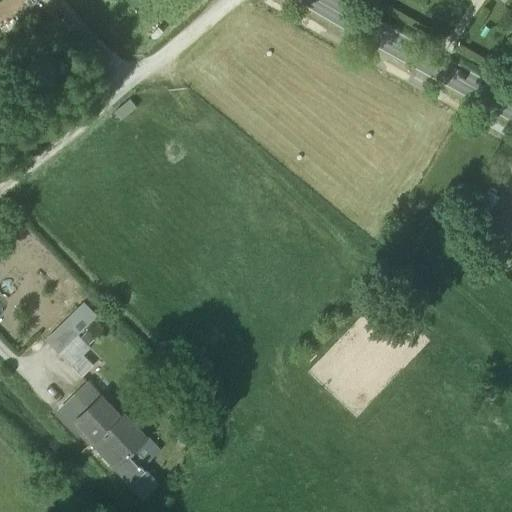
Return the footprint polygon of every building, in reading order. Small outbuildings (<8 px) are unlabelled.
[(129,98),(113,112),(121,120),(137,107),(129,98)] [(473,214),(485,221),(499,196),(486,189),(473,214)] [(485,221),(507,233),(511,224),(511,203),(499,196),(485,221)] [(65,319),(78,332),(96,314),(82,301),(65,319)] [(45,339),(58,352),(77,334),(78,332),(65,319),(45,339)] [(58,352),(70,365),(82,353),(89,346),(77,334),(58,352)] [(82,353),(70,365),(83,378),(94,366),(82,353)] [(130,483),(134,479),(132,476),(142,467),(141,466),(140,466),(138,464),(138,465),(128,454),(146,437),(123,413),(119,417),(88,383),(60,411),(91,444),(92,443),(130,483)] [(141,466),(142,467),(159,450),(146,437),(128,454),(138,465),(138,464),(140,466),(141,466)] [(144,469),(142,467),(132,476),(134,479),(144,469)] [(134,479),(130,483),(144,498),(158,484),(144,469),(134,479)]
